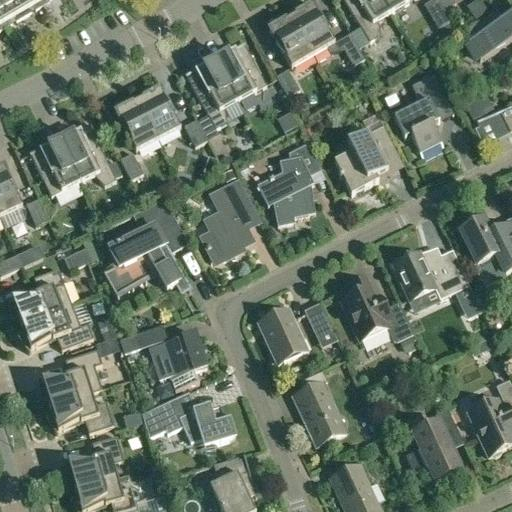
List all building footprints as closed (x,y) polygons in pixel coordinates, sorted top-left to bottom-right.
[(11,0),(0,0),(0,22),(5,31),(12,27),(10,22),(13,20),(16,25),(23,20),(21,16),(11,0)] [(36,0),(11,0),(21,16),(23,20),(31,16),(29,11),(32,9),(35,14),(42,9),(36,0)] [(36,0),(42,9),(49,5),(47,0),(36,0)] [(390,17),(379,0),(341,0),(360,31),(349,37),(359,53),(380,40),(377,25),(390,17)] [(379,0),(390,17),(418,0),(379,0)] [(457,13),(454,8),(455,7),(450,0),(433,0),(444,15),(445,14),(448,19),(457,13)] [(511,0),(488,0),(486,2),(494,13),(511,0)] [(290,21),(313,59),(326,51),(329,56),(344,55),(353,70),(365,63),(359,53),(349,37),(334,46),(312,8),(290,21)] [(497,11),(465,32),(472,43),(468,45),(480,65),(511,45),(511,18),(504,23),(497,11)] [(313,59),(290,21),(269,33),(291,72),(313,59)] [(214,62),(214,63),(237,106),(266,90),(244,49),(244,48),(244,47),(215,63),(214,62)] [(438,51),(428,58),(434,67),(444,60),(438,51)] [(224,113),(237,106),(214,63),(213,63),(214,64),(185,80),(185,81),(186,80),(215,134),(227,128),(224,113)] [(287,101),(299,94),(287,73),(275,80),(287,101)] [(432,129),(439,125),(432,111),(446,104),(434,79),(412,90),(421,108),(393,121),(404,143),(411,139),(423,163),(444,152),(432,129)] [(160,93),(137,105),(158,144),(180,132),(160,93)] [(465,109),(473,124),(488,116),(480,101),(465,109)] [(158,144),(137,105),(115,116),(135,155),(158,144)] [(511,110),(476,126),(478,131),(489,125),(498,143),(511,136),(511,110)] [(372,118),(361,124),(364,131),(376,125),(372,118)] [(184,130),(195,151),(207,145),(196,124),(184,130)] [(59,142),(80,187),(94,180),(104,190),(116,185),(89,130),(90,130),(90,129),(60,143),(59,142)] [(352,157),(334,166),(340,178),(338,179),(340,183),(342,182),(351,199),(378,186),(376,181),(388,175),(380,159),(390,153),(380,133),(369,139),(368,136),(347,147),(352,157)] [(80,187),(59,142),(58,143),(59,144),(29,158),(30,159),(51,201),(80,187)] [(258,189),(257,190),(267,211),(273,208),(277,231),(295,227),(294,222),(315,217),(312,201),(310,202),(308,191),(314,188),(296,153),(288,157),(289,164),(279,166),(279,167),(281,167),(284,179),(273,184),(272,182),(268,184),(269,186),(259,191),(258,189)] [(120,163),(131,184),(143,178),(132,157),(120,163)] [(0,171),(0,223),(3,231),(26,221),(3,170),(0,171)] [(202,242),(201,242),(208,257),(210,267),(213,267),(213,268),(220,265),(236,261),(235,257),(242,254),(240,250),(251,245),(237,217),(250,211),(238,186),(211,199),(220,218),(205,225),(212,239),(203,243),(202,242)] [(25,209),(35,230),(48,225),(38,203),(25,209)] [(115,250),(109,253),(118,272),(104,278),(117,303),(118,302),(117,300),(130,292),(132,295),(133,294),(132,291),(143,285),(145,287),(146,287),(145,284),(156,277),(166,294),(177,288),(168,271),(174,267),(168,256),(172,254),(173,257),(174,256),(173,254),(186,246),(187,249),(188,248),(163,204),(132,220),(133,221),(134,220),(142,237),(122,247),(122,246),(115,249),(115,250)] [(511,226),(490,237),(484,224),(473,229),(472,225),(471,225),(459,232),(460,235),(460,236),(477,269),(496,260),(505,279),(511,275),(511,226)] [(85,254),(65,264),(70,274),(90,265),(91,267),(103,262),(93,242),(82,247),(85,254)] [(440,304),(456,297),(453,292),(466,286),(452,255),(451,256),(452,257),(440,263),(437,257),(421,262),(419,257),(412,260),(411,257),(398,263),(400,266),(393,269),(410,306),(435,294),(440,304)] [(0,266),(0,281),(22,271),(16,259),(0,266)] [(21,330),(72,310),(58,274),(34,283),(39,296),(32,299),(32,300),(11,304),(8,304),(8,308),(9,312),(9,317),(10,321),(11,325),(18,322),(21,330)] [(352,331),(354,333),(360,345),(385,333),(387,332),(393,344),(397,346),(412,339),(398,309),(386,314),(379,301),(378,301),(379,302),(375,304),(366,283),(351,291),(355,300),(341,306),(347,318),(348,321),(348,323),(349,325),(350,327),(351,329),(352,331)] [(318,309),(305,315),(316,338),(329,331),(318,309)] [(80,332),(72,310),(21,330),(24,337),(16,340),(18,343),(21,347),(23,350),(26,354),(29,357),(31,355),(49,344),(50,345),(57,342),(62,355),(93,343),(88,329),(80,332)] [(259,328),(261,332),(271,354),(272,363),(275,362),(277,368),(306,354),(288,314),(259,328)] [(161,330),(132,340),(136,353),(166,343),(161,330)] [(113,334),(102,338),(105,345),(116,341),(113,334)] [(201,387),(197,376),(206,372),(195,338),(149,353),(160,384),(170,381),(175,396),(201,387)] [(41,385),(38,384),(38,389),(38,393),(38,397),(39,401),(40,405),(47,403),(50,411),(102,394),(94,371),(102,369),(97,354),(65,365),(69,378),(62,380),(62,382),(41,385)] [(497,404),(469,417),(468,418),(473,430),(472,433),(475,438),(478,440),(488,461),(491,460),(495,461),(500,458),(501,455),(511,449),(511,436),(511,435),(511,434),(511,423),(511,422),(511,392),(508,385),(501,389),(505,398),(501,400),(505,409),(500,411),(497,404)] [(323,388),(294,401),(293,402),(316,450),(346,437),(323,388)] [(102,394),(50,411),(52,418),(45,420),(46,424),(49,428),(51,432),(53,435),(56,438),(58,437),(77,426),(78,427),(85,425),(89,438),(114,430),(106,406),(96,410),(92,398),(102,394)] [(190,447),(201,444),(204,453),(236,443),(230,423),(226,424),(220,411),(211,413),(210,409),(194,414),(194,415),(188,418),(180,400),(142,419),(149,443),(165,435),(167,439),(183,431),(190,447)] [(413,439),(420,453),(406,460),(414,477),(428,471),(435,486),(460,474),(448,447),(461,441),(447,413),(434,419),(438,427),(413,439)] [(139,416),(123,420),(126,431),(142,426),(140,420),(139,416)] [(72,485),(75,493),(117,481),(113,468),(124,466),(117,441),(92,448),(96,462),(89,463),(89,465),(67,467),(65,466),(64,470),(64,475),(64,479),(64,483),(65,488),(72,485)] [(218,486),(209,490),(213,498),(211,499),(214,511),(215,511),(219,511),(253,511),(248,502),(254,499),(255,502),(256,501),(253,492),(256,491),(251,474),(248,475),(248,472),(246,472),(247,475),(242,477),(238,462),(213,469),(218,486)] [(376,487),(368,491),(358,471),(331,483),(344,511),(377,511),(376,507),(384,504),(376,487)] [(121,494),(117,481),(75,493),(77,501),(69,503),(71,507),(73,510),(73,511),(97,511),(101,510),(102,511),(109,509),(109,511),(136,511),(131,491),(121,494)]
